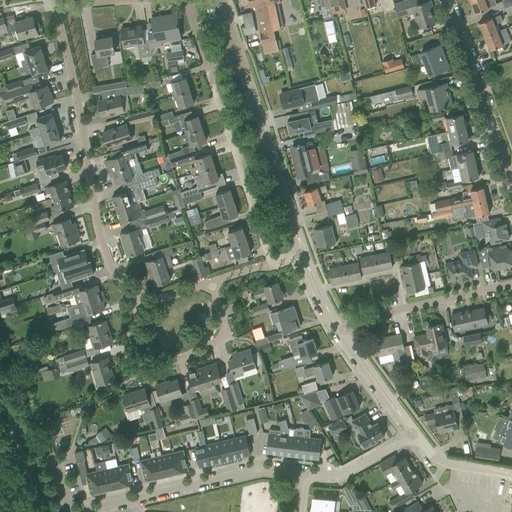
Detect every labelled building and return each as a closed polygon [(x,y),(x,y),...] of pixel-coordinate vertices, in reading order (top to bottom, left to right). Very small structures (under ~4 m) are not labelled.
[(270,18),(266,0),(249,0),(251,6),(257,5),(262,31),(260,32),(262,45),(276,42),(273,29),(270,18)] [(266,0),(270,18),(273,29),(284,27),(278,3),(281,2),(280,0),(266,0)] [(330,5),(329,0),(318,0),(323,20),(333,18),(333,14),(330,5)] [(329,0),(330,5),(333,14),(346,11),(344,0),(329,0)] [(375,6),(373,0),(362,0),(365,8),(375,6)] [(382,0),(385,12),(394,9),(391,0),(382,0)] [(415,21),(420,19),(423,27),(434,24),(427,1),(417,4),(416,0),(405,0),(394,4),(398,17),(413,13),(415,21)] [(470,0),(475,13),(496,5),(494,0),(470,0)] [(253,25),(250,13),(243,15),(246,27),(253,25)] [(479,23),(484,36),(497,31),(494,24),(502,21),(500,15),(479,23)] [(154,32),(148,33),(149,40),(151,48),(157,47),(159,47),(158,41),(171,39),(180,37),(176,17),(163,19),(162,16),(151,18),(154,32)] [(15,22),(21,39),(37,33),(32,17),(15,22)] [(334,20),(324,22),(326,34),(336,33),(334,20)] [(143,41),(141,26),(134,27),(134,29),(122,32),(121,29),(121,30),(123,39),(124,46),(133,45),(137,44),(140,58),(141,58),(151,56),(149,40),(143,41)] [(497,31),(484,36),(490,50),(511,42),(505,28),(497,31)] [(97,55),(91,56),(91,54),(91,55),(93,69),(109,66),(107,54),(114,52),(113,44),(112,37),(95,40),(97,55)] [(25,50),(15,54),(15,56),(19,67),(44,59),(40,45),(30,49),(25,50)] [(420,53),(421,55),(429,75),(446,69),(441,55),(443,54),(440,45),(420,53)] [(12,47),(0,51),(0,59),(15,54),(12,47)] [(287,66),(291,65),(292,65),(287,47),(282,49),(287,66)] [(183,58),(182,51),(166,53),(169,67),(177,66),(176,59),(183,58)] [(44,59),(19,67),(20,73),(31,70),(33,77),(34,77),(39,75),(49,72),(44,59)] [(392,59),(382,61),(385,72),(404,67),(402,59),(393,61),(392,59)] [(349,73),(340,75),(342,81),(351,79),(349,73)] [(171,92),(172,96),(190,90),(189,90),(185,79),(186,78),(171,83),(174,91),(171,92)] [(21,79),(4,85),(4,86),(6,93),(24,87),(22,80),(21,79)] [(145,84),(146,89),(161,84),(159,79),(145,84)] [(114,89),(126,87),(125,81),(92,87),(93,93),(114,89)] [(418,90),(420,99),(429,97),(433,110),(452,105),(446,83),(418,90)] [(126,87),(114,89),(116,96),(98,101),(102,115),(109,113),(110,115),(130,110),(127,95),(134,94),(146,91),(145,84),(126,87)] [(280,94),(284,108),(297,104),(297,105),(312,101),(314,108),(341,101),(339,94),(334,96),(334,95),(319,99),(315,84),(299,88),(299,89),(280,94)] [(1,95),(0,93),(0,97),(3,107),(29,98),(33,108),(53,101),(50,92),(49,92),(47,86),(33,91),(31,85),(24,87),(6,93),(1,95)] [(388,91),(370,95),(372,104),(383,101),(383,102),(390,101),(390,102),(412,97),(411,94),(412,94),(410,86),(388,91)] [(190,90),(172,96),(173,100),(177,99),(179,107),(184,105),(194,103),(194,102),(193,102),(189,91),(190,91),(190,90)] [(128,116),(130,124),(155,117),(153,109),(128,116)] [(156,117),(158,122),(167,119),(173,117),(172,111),(156,117)] [(37,127),(29,130),(31,135),(39,132),(56,127),(52,113),(38,118),(36,119),(37,120),(39,127),(37,127)] [(429,116),(431,121),(444,119),(443,113),(429,116)] [(446,118),(449,131),(465,127),(462,114),(446,118)] [(23,116),(6,121),(8,130),(26,124),(23,116)] [(184,121),(179,122),(181,131),(183,131),(185,134),(201,129),(202,129),(202,128),(204,127),(204,128),(205,127),(201,119),(199,120),(198,117),(198,116),(184,121)] [(335,129),(332,119),(314,124),(310,125),(308,117),(287,122),(288,123),(286,124),(288,132),(290,131),(290,133),(303,130),(304,135),(303,136),(325,131),(335,129)] [(167,119),(158,122),(159,127),(169,124),(167,119)] [(103,132),(108,147),(131,139),(126,124),(103,132)] [(39,132),(31,135),(31,136),(32,141),(36,140),(39,147),(45,145),(51,143),(61,140),(56,127),(39,132)] [(449,131),(440,133),(442,143),(451,141),(452,144),(468,140),(465,127),(449,131)] [(185,134),(180,136),(182,142),(187,141),(189,146),(193,145),(206,141),(206,140),(205,140),(201,129),(185,134)] [(128,167),(126,160),(135,157),(133,153),(149,148),(147,141),(130,146),(119,150),(121,156),(115,158),(105,161),(109,173),(128,167)] [(298,146),(292,148),(299,176),(302,176),(304,184),(313,181),(322,179),(322,180),(330,178),(328,170),(324,170),(319,172),(317,160),(312,143),(311,143),(310,142),(303,144),(303,145),(299,146),(299,145),(298,145),(298,146)] [(35,148),(16,155),(18,161),(24,159),(37,155),(35,148)] [(349,152),(355,174),(366,171),(361,149),(349,152)] [(182,150),(170,154),(172,159),(183,155),(182,150)] [(452,155),(451,150),(432,154),(433,160),(448,156),(452,155)] [(172,159),(169,160),(172,168),(174,167),(188,163),(193,161),(194,167),(189,168),(190,174),(214,166),(210,155),(211,155),(210,154),(198,158),(196,151),(183,155),(172,159)] [(452,169),(476,164),(473,151),(452,155),(448,156),(451,169),(452,169)] [(48,157),(36,161),(38,169),(45,167),(47,174),(49,180),(50,179),(59,176),(57,171),(66,168),(62,155),(55,157),(54,155),(48,157)] [(18,161),(13,163),(15,173),(16,176),(28,172),(24,159),(18,161)] [(448,190),(461,187),(462,187),(462,186),(460,181),(478,177),(476,164),(452,169),(455,182),(447,184),(448,190)] [(128,167),(109,173),(111,178),(113,177),(116,184),(132,179),(131,174),(135,173),(136,171),(135,165),(128,167)] [(190,174),(186,175),(188,180),(192,178),(195,177),(197,185),(196,186),(197,187),(195,187),(197,193),(199,192),(218,186),(216,179),(218,179),(218,178),(214,167),(215,167),(214,166),(190,174)] [(135,175),(138,182),(153,177),(160,174),(158,168),(151,170),(135,175)] [(380,168),(372,170),(373,176),(382,174),(380,168)] [(153,177),(138,182),(140,188),(140,190),(142,189),(155,185),(153,177)] [(51,191),(53,198),(69,193),(65,180),(44,187),(46,193),(51,191)] [(22,195),(23,196),(39,191),(37,184),(20,189),(22,195)] [(434,202),(436,212),(486,201),(483,187),(473,190),(472,184),(462,186),(462,187),(461,187),(462,193),(470,191),(471,197),(465,198),(465,195),(434,202)] [(304,192),(309,206),(322,202),(319,194),(327,191),(325,185),(304,192)] [(121,194),(112,197),(116,210),(132,204),(139,202),(146,200),(142,189),(140,190),(140,188),(132,190),(121,194)] [(215,194),(219,206),(234,201),(230,189),(215,194)] [(182,198),(184,204),(201,198),(199,192),(197,193),(187,196),(182,198)] [(69,193),(53,198),(55,205),(51,207),(52,212),(74,205),(69,193)] [(339,200),(325,205),(327,211),(341,208),(339,200)] [(234,201),(219,206),(221,214),(204,222),(207,229),(226,223),(225,219),(238,215),(234,201)] [(436,212),(432,213),(434,221),(452,217),(452,219),(464,217),(463,213),(475,210),(476,217),(489,214),(486,201),(436,212)] [(132,204),(116,210),(120,222),(129,219),(141,215),(140,210),(141,210),(139,202),(132,204)] [(375,206),(377,217),(384,216),(382,205),(375,206)] [(145,212),(147,219),(165,213),(163,206),(145,212)] [(186,211),(188,217),(198,213),(196,208),(186,211)] [(341,208),(327,211),(329,217),(338,214),(343,212),(341,208)] [(29,217),(32,225),(43,221),(49,220),(46,212),(29,217)] [(165,213),(147,219),(145,220),(147,228),(168,221),(168,219),(166,213),(165,213)] [(198,213),(188,217),(190,226),(200,223),(199,220),(200,220),(198,213)] [(355,214),(345,216),(348,228),(358,225),(355,214)] [(481,222),(484,232),(488,231),(491,244),(501,242),(500,241),(509,239),(505,223),(500,224),(499,218),(481,222)] [(52,225),(55,233),(58,232),(62,245),(79,239),(74,223),(70,224),(69,219),(52,225)] [(43,221),(32,225),(26,227),(30,240),(38,237),(36,232),(46,229),(43,221)] [(314,229),(318,247),(335,243),(331,225),(314,229)] [(227,232),(232,245),(246,240),(242,227),(232,230),(227,232)] [(125,238),(121,239),(127,255),(131,254),(131,255),(133,254),(133,253),(143,250),(152,247),(147,233),(142,234),(140,228),(133,230),(123,233),(125,238)] [(246,240),(232,245),(233,248),(236,258),(250,253),(246,240)] [(207,246),(209,252),(216,250),(214,244),(207,246)] [(507,250),(506,245),(500,246),(501,251),(487,254),(490,267),(494,270),(509,266),(509,269),(510,269),(509,266),(511,266),(511,264),(511,255),(511,252),(508,249),(507,250)] [(145,270),(146,274),(166,268),(173,266),(169,254),(173,253),(171,247),(152,253),(154,259),(145,262),(147,269),(145,270)] [(449,270),(446,271),(449,281),(461,278),(462,281),(473,278),(470,268),(477,266),(475,256),(474,249),(462,252),(463,259),(447,263),(449,270)] [(64,270),(87,262),(84,250),(58,258),(62,271),(64,270)] [(209,252),(201,256),(202,261),(218,256),(216,250),(209,252)] [(389,252),(374,255),(378,271),(392,268),(389,252)] [(378,271),(374,255),(360,258),(363,274),(378,271)] [(202,261),(201,256),(192,259),(198,277),(206,274),(202,261)] [(93,274),(90,261),(87,262),(64,270),(68,282),(93,274)] [(358,262),(343,265),(347,281),(361,278),(358,262)] [(410,264),(401,266),(401,269),(402,268),(403,270),(402,271),(404,280),(422,275),(419,262),(410,264)] [(347,281),(343,265),(329,269),(332,284),(347,281)] [(166,268),(146,274),(148,279),(150,279),(153,285),(170,280),(166,268)] [(422,275),(404,280),(406,287),(407,287),(407,289),(406,289),(407,292),(424,288),(425,288),(422,275)] [(266,294),(269,302),(282,298),(277,283),(264,287),(253,290),(256,298),(261,296),(266,294)] [(76,305),(84,302),(103,296),(102,291),(99,292),(97,285),(82,290),(80,285),(69,288),(44,296),(47,303),(73,295),(76,305)] [(0,311),(15,306),(12,299),(2,302),(0,296),(0,311)] [(103,296),(84,302),(87,314),(105,308),(102,301),(105,301),(103,296)] [(253,308),(250,310),(252,316),(269,310),(267,303),(253,308)] [(280,320),(284,331),(300,326),(293,307),(270,314),(272,322),(280,320)] [(491,321),(490,316),(489,315),(485,316),(484,308),(467,312),(467,311),(457,313),(457,314),(451,315),(455,331),(487,324),(487,323),(490,322),(491,321)] [(55,323),(57,330),(80,323),(78,315),(55,323)] [(87,327),(80,329),(83,340),(91,338),(94,348),(103,345),(112,342),(111,342),(108,332),(109,332),(105,321),(101,322),(101,321),(99,322),(99,323),(87,327)] [(427,358),(427,360),(432,359),(430,349),(446,345),(441,325),(427,328),(428,334),(414,337),(419,360),(427,358)] [(265,336),(267,342),(283,337),(281,331),(265,336)] [(462,336),(464,347),(482,343),(480,332),(462,336)] [(402,359),(403,363),(413,361),(412,356),(405,358),(400,334),(387,337),(387,338),(376,341),(376,340),(375,340),(379,356),(392,353),(394,360),(402,359)] [(306,363),(304,355),(307,354),(317,351),(312,339),(303,342),(301,336),(292,339),(288,340),(293,356),(278,361),(281,370),(295,365),(306,363)] [(263,343),(258,345),(261,353),(266,352),(263,343)] [(64,356),(67,363),(85,357),(83,350),(64,356)] [(235,358),(229,360),(232,370),(234,377),(243,374),(242,370),(255,366),(253,359),(250,350),(232,355),(233,356),(234,356),(235,358)] [(85,357),(67,363),(69,371),(88,365),(85,357)] [(91,363),(97,384),(91,386),(94,395),(104,392),(104,390),(109,388),(110,386),(109,382),(111,381),(111,380),(114,379),(110,368),(109,369),(106,359),(107,358),(91,363)] [(302,365),(294,367),(297,377),(305,375),(306,377),(316,374),(318,380),(323,379),(332,376),(328,362),(313,366),(304,369),(302,365)] [(201,368),(209,393),(216,390),(213,382),(221,380),(219,373),(216,363),(201,368)] [(463,368),(466,382),(486,378),(483,363),(463,368)] [(44,379),(50,377),(50,378),(59,375),(56,367),(42,372),(44,379)] [(201,368),(187,372),(190,382),(192,389),(199,387),(202,395),(209,393),(201,368)] [(155,385),(159,394),(161,402),(182,395),(177,380),(167,383),(166,381),(155,385)] [(301,385),(303,393),(317,389),(315,381),(301,385)] [(230,388),(236,409),(237,410),(244,407),(236,383),(229,385),(230,388)] [(236,409),(230,388),(222,390),(229,411),(236,409)] [(128,410),(125,411),(127,418),(142,414),(140,409),(149,406),(144,389),(123,395),(128,410)] [(323,401),(332,420),(342,415),(342,414),(359,407),(352,390),(335,398),(334,396),(323,401)] [(299,395),(308,409),(320,404),(314,391),(299,395)] [(450,393),(453,411),(438,415),(437,412),(425,415),(427,424),(436,422),(438,432),(451,429),(452,431),(458,429),(458,427),(464,426),(458,401),(456,391),(450,393)] [(195,418),(196,419),(208,415),(205,408),(201,409),(197,399),(190,401),(190,403),(195,418)] [(195,418),(190,403),(183,406),(185,413),(179,415),(181,423),(195,418)] [(281,403),(274,406),(276,412),(283,410),(281,403)] [(257,410),(261,423),(268,421),(265,408),(257,410)] [(150,411),(156,429),(162,426),(156,409),(150,411)] [(304,412),(308,420),(313,417),(308,410),(304,412)] [(365,414),(352,421),(358,433),(357,434),(358,435),(357,436),(357,438),(358,440),(359,441),(361,441),(364,446),(365,448),(366,447),(377,441),(377,439),(384,435),(381,430),(383,429),(380,423),(378,424),(377,423),(372,426),(365,414)] [(199,419),(201,426),(215,423),(215,419),(214,416),(199,419)] [(308,420),(309,427),(317,424),(313,417),(308,420)] [(246,420),(249,435),(257,433),(253,418),(246,420)] [(511,419),(508,418),(505,425),(503,424),(500,432),(495,430),(492,438),(511,446),(511,419)] [(292,456),(295,436),(287,435),(288,428),(285,420),(278,421),(280,430),(280,431),(280,435),(277,453),(278,453),(278,455),(292,456)] [(345,427),(343,422),(342,421),(329,427),(331,433),(345,427)] [(96,434),(101,442),(110,435),(105,428),(96,434)] [(278,453),(277,453),(280,435),(280,431),(269,429),(266,453),(278,455),(278,453)] [(210,465),(205,445),(202,431),(196,433),(200,447),(194,448),(199,467),(210,465)] [(148,435),(150,441),(157,439),(156,433),(148,435)] [(307,457),(310,438),(309,438),(310,434),(304,433),(304,437),(295,436),(292,456),(307,458),(307,457)] [(245,436),(235,438),(239,458),(250,455),(245,436)] [(235,438),(220,442),(225,461),(239,458),(235,438)] [(323,451),(324,444),(320,443),(321,439),(310,438),(307,457),(307,458),(318,459),(319,451),(323,451)] [(129,439),(121,441),(123,448),(130,446),(129,439)] [(220,442),(205,445),(210,465),(225,461),(220,442)] [(488,458),(490,447),(476,445),(475,456),(488,458)] [(183,450),(172,453),(177,472),(187,470),(183,450)] [(74,452),(77,462),(84,460),(82,451),(74,452)] [(172,453),(161,456),(166,475),(177,472),(172,453)] [(380,463),(379,463),(386,475),(392,472),(396,480),(397,480),(412,471),(407,461),(405,462),(403,458),(397,461),(394,455),(380,463)] [(161,456),(151,458),(156,477),(166,475),(161,456)] [(156,477),(151,458),(140,461),(145,480),(156,477)] [(128,464),(117,466),(122,486),(133,483),(128,464)] [(117,466),(107,469),(112,488),(122,486),(117,466)] [(107,469),(97,471),(101,491),(112,488),(107,469)] [(396,480),(390,483),(393,489),(395,488),(401,484),(405,491),(406,493),(422,484),(421,481),(414,470),(412,471),(397,480),(396,480)] [(101,491),(97,471),(86,474),(90,493),(101,491)] [(344,487),(341,488),(349,504),(352,509),(362,509),(359,504),(348,485),(346,485),(344,487)] [(402,494),(390,501),(393,508),(406,501),(402,494)] [(312,509),(314,509),(333,511),(334,500),(318,498),(316,498),(315,503),(313,503),(313,502),(312,502),(312,509)] [(404,509),(405,511),(435,511),(432,505),(423,510),(418,501),(404,509)]
